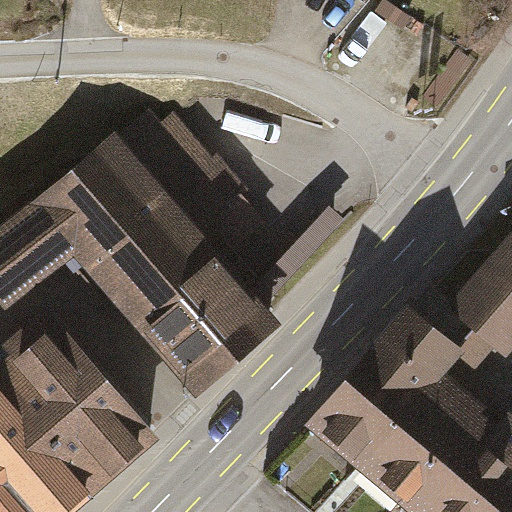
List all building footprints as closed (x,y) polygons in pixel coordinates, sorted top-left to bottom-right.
[(383,0),(376,13),(405,31),(413,18),(383,0)] [(458,51),(427,102),(443,111),(474,61),(458,51)] [(150,101),(121,126),(228,252),(266,219),(242,191),(248,186),(218,150),(213,154),(175,110),(165,118),(150,101)] [(80,248),(195,383),(279,311),(228,252),(121,126),(115,120),(31,191),(80,248)] [(0,215),(0,293),(8,304),(80,248),(31,191),(0,215)] [(511,226),(451,299),(499,340),(511,350),(511,348),(511,226)] [(499,340),(451,299),(431,283),(409,309),(455,347),(477,365),(499,340)] [(0,377),(95,487),(163,429),(47,295),(2,334),(11,344),(0,354),(0,377)] [(305,416),(360,462),(445,360),(455,347),(409,309),(400,302),(305,416)] [(360,462),(418,509),(503,409),(445,360),(360,462)] [(0,457),(47,511),(66,511),(95,487),(0,377),(0,457)] [(511,511),(511,402),(510,401),(503,409),(418,509),(421,511),(511,511)] [(47,511),(0,457),(0,511),(47,511)]
